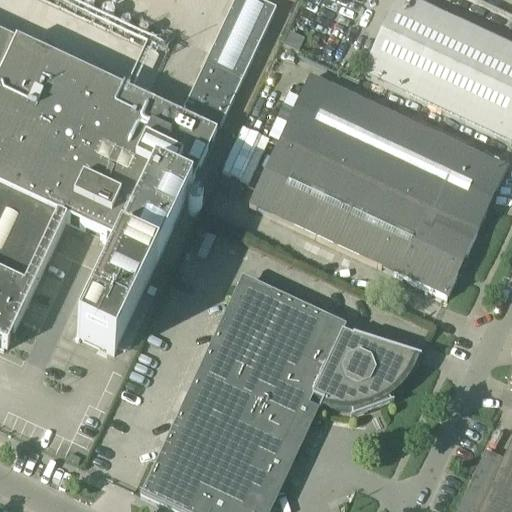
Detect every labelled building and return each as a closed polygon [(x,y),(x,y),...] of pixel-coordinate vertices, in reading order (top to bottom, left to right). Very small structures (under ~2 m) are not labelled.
[(250,0),(235,0),(211,52),(248,69),(276,12),(250,0)] [(396,0),(360,78),(511,148),(511,51),(454,25),(400,0),(396,0)] [(284,50),(298,57),(305,43),(290,36),(284,50)] [(169,237),(248,69),(211,52),(179,121),(0,37),(0,347),(6,351),(65,223),(72,227),(86,199),(169,237)] [(279,147),(477,237),(487,216),(506,174),(308,83),(279,147)] [(460,274),(477,237),(279,147),(249,212),(446,303),(457,280),(460,274)] [(112,356),(169,237),(86,199),(72,227),(117,247),(74,338),(112,356)] [(239,289),(205,361),(141,499),(168,511),(260,511),(312,402),(321,406),(319,412),(320,412),(321,410),(326,412),(330,413),(335,413),(340,414),(345,414),(350,414),(355,413),(360,412),(360,414),(361,414),(360,408),(375,403),(377,408),(378,407),(377,405),(382,403),(386,401),(390,398),(394,395),(397,391),(400,388),(403,384),(406,380),(408,375),(414,362),(416,362),(416,361),(343,337),(239,289)] [(511,511),(511,446),(504,465),(484,456),(458,511),(511,511)]
